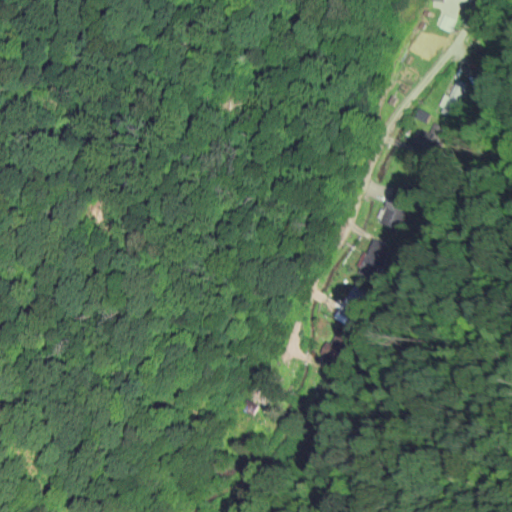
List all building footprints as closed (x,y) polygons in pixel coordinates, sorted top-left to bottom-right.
[(442,27),(451,31),(456,20),(447,16),(442,27)] [(440,42),(421,31),(408,55),(427,65),(440,42)] [(481,50),(476,47),(469,60),(475,62),(481,50)] [(426,162),(446,131),(434,124),(427,136),(423,133),(411,153),(426,162)] [(390,247),(374,240),(359,273),(374,281),(390,247)] [(374,296),(355,285),(339,313),(358,323),(374,296)] [(323,363),(340,369),(352,336),(335,331),(323,363)]
